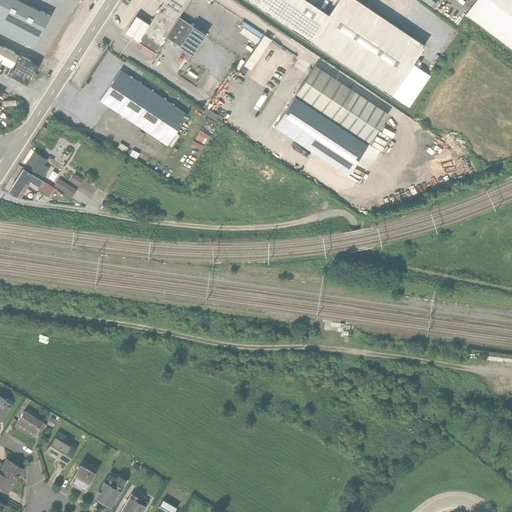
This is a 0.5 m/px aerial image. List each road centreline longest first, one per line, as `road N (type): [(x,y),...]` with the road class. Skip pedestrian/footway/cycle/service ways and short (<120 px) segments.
road 1 (track): [(0,197),(225,230),(350,217),(376,266),(511,290)]
road 2 (track): [(0,307),(211,345),(332,350),(478,370)]
road 3 (unknown): [(225,0),(402,123),(402,141),(384,167),(364,180),(336,180),(252,116),(251,90),(270,63)]
road 4 (secondary): [(13,155),(113,0)]
